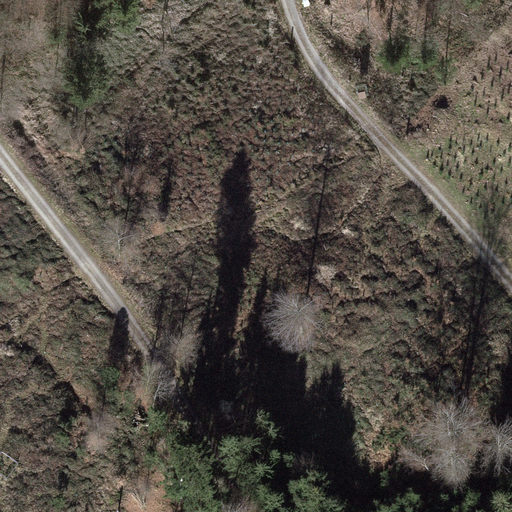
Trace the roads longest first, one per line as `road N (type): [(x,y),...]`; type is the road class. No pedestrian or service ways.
road 1 (track): [(0,148),(62,219),(252,511)]
road 2 (track): [(511,286),(339,90),(291,0)]
